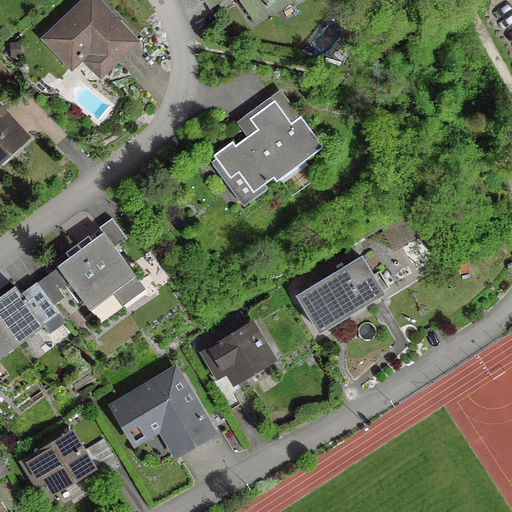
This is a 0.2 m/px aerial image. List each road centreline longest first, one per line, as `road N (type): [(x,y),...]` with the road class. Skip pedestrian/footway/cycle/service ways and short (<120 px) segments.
road 1 (residential): [(511,306),(488,332),(385,399),(183,511)]
road 2 (residential): [(165,0),(184,69),(170,118),(0,259)]
road 3 (track): [(182,53),(195,42),(345,76),(458,8)]
